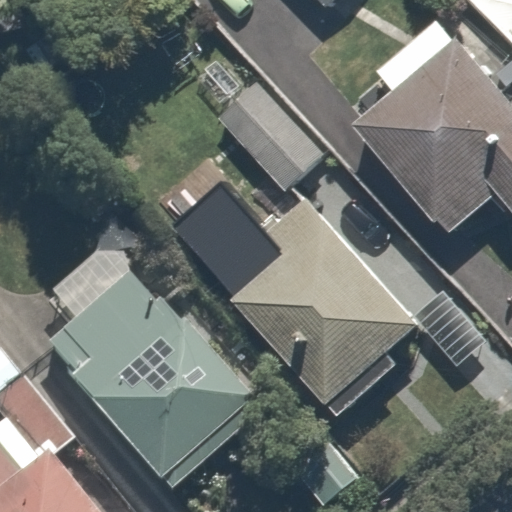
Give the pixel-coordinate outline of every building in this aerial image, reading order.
[(312,0),(325,13),(337,0),(357,0),(372,16),(389,0),(312,0)] [(395,95),(357,127),(449,234),(502,188),(511,199),(511,97),(438,12),(372,69),(395,95)] [(213,113),(286,193),(202,270),(332,410),(445,307),(316,166),(335,148),(261,68),(213,113)] [(252,394),(127,265),(34,355),(160,484),(252,394)] [(0,389),(19,374),(0,349),(0,389)] [(19,374),(0,389),(0,414),(1,417),(0,417),(0,511),(89,511),(46,458),(71,437),(19,374)]
